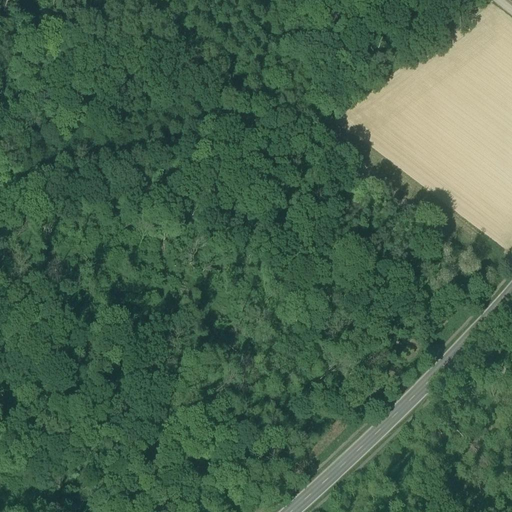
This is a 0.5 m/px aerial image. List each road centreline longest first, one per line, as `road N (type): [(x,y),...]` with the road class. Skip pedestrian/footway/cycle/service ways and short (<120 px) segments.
road 1 (secondary): [(446,365),(291,511)]
road 2 (track): [(104,0),(71,39),(0,91)]
